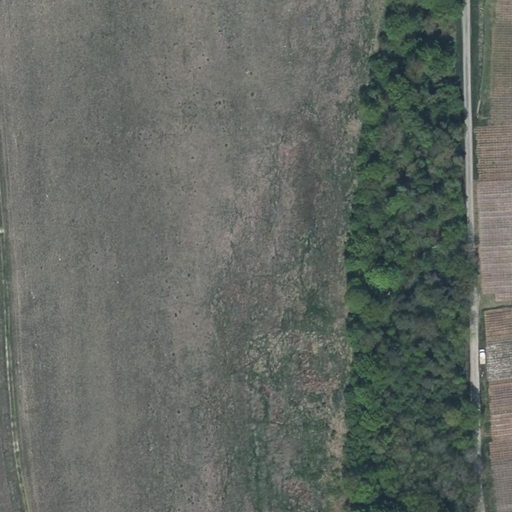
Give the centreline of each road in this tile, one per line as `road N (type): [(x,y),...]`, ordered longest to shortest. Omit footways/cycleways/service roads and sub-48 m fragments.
road 1 (unclassified): [(469,0),(488,511)]
road 2 (track): [(0,135),(33,511)]
